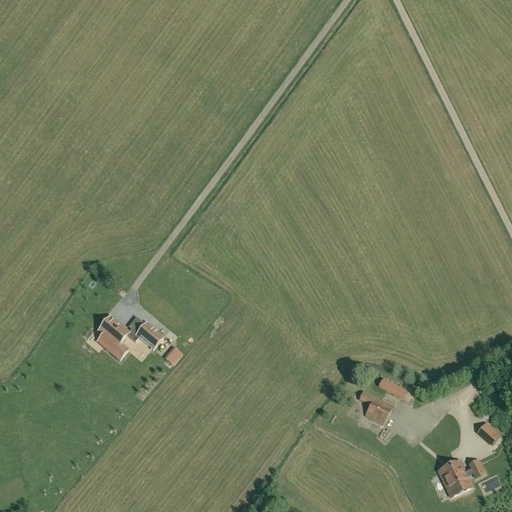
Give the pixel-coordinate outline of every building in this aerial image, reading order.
[(134,332),(139,321),(132,318),(127,329),(134,332)] [(131,332),(129,334),(111,319),(99,333),(104,336),(98,343),(121,362),(129,352),(121,345),(127,337),(135,344),(139,340),(153,352),(164,339),(147,325),(137,337),(131,332)] [(172,349),(162,361),(171,368),(181,356),(172,349)] [(374,387),(399,401),(404,391),(379,378),(374,387)] [(343,400),(353,404),(356,396),(345,393),(343,400)] [(365,418),(383,427),(392,409),(364,394),(360,402),(371,407),(365,418)] [(495,434),(487,443),(493,447),(501,438),(495,434)] [(438,474),(442,482),(447,491),(451,500),(473,489),(468,479),(474,476),(476,480),(485,476),(479,463),(469,467),(471,471),(465,474),(460,463),(438,474)]
